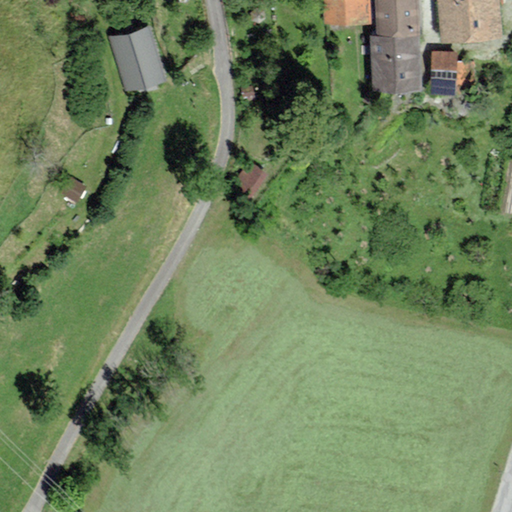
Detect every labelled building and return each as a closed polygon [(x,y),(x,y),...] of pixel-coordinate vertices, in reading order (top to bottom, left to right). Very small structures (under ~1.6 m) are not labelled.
[(366,0),(326,0),(328,15),(367,12),(366,0)] [(413,0),(380,0),(382,39),(374,39),(376,88),(417,86),(413,0)] [(442,0),(445,30),(499,25),(496,0),(442,0)] [(146,22),(113,33),(129,81),(163,70),(146,22)] [(456,90),(457,45),(431,44),(429,89),(456,90)] [(232,180),(247,197),(269,177),(253,160),(232,180)]
